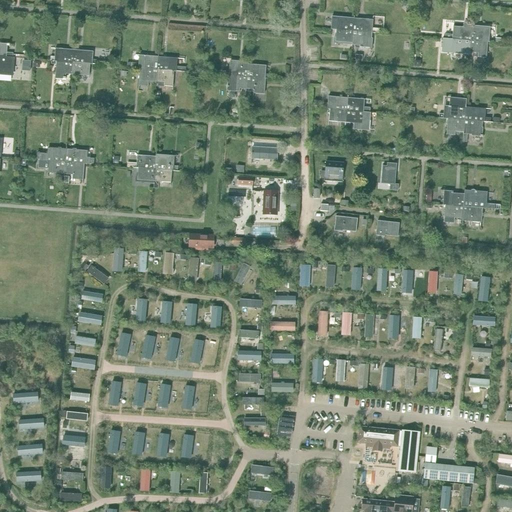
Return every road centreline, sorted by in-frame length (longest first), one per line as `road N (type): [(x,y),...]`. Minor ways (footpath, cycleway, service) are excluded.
road 1 (track): [(103,503),(89,482),(95,394),(111,301),(125,285),(226,302),(233,314),(223,387),(230,426)]
road 2 (track): [(462,367),(304,351),(305,307),(317,296),(396,303),(455,310),(467,322)]
road 3 (track): [(251,453),(220,498),(124,500),(80,511)]
road 4 (track): [(230,426),(94,416)]
road 5 (track): [(509,295),(499,427)]
road 6 (track): [(224,378),(100,366)]
